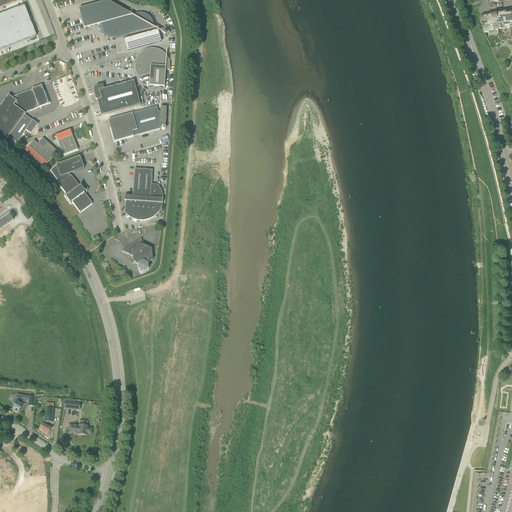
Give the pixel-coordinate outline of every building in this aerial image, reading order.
[(132,14),(107,1),(79,9),(80,15),(83,24),(84,28),(101,24),(102,28),(104,32),(105,33),(107,35),(110,37),(114,38),(118,37),(128,34),(154,27),(151,19),(148,16),(145,14),(142,13),(132,14)] [(0,50),(36,36),(33,28),(24,5),(0,14),(0,50)] [(511,12),(507,13),(507,12),(497,14),(497,15),(492,15),(481,17),(482,21),(481,21),(481,25),(482,24),(484,33),(484,31),(511,25),(511,12)] [(129,45),(129,46),(128,46),(129,47),(129,46),(130,49),(128,50),(128,51),(133,50),(162,42),(159,30),(129,38),(125,39),(125,41),(127,40),(128,43),(128,44),(129,45)] [(138,77),(150,74),(149,86),(164,87),(166,70),(170,69),(170,68),(170,67),(170,64),(169,61),(168,58),(167,56),(167,52),(166,52),(166,55),(164,53),(163,52),(162,51),(159,50),(156,49),(153,49),(150,49),(147,50),(144,51),(142,52),(140,54),(139,56),(138,57),(137,59),(136,61),(135,64),(135,66),(135,68),(137,68),(137,70),(138,72),(137,72),(138,74),(139,76),(138,77)] [(102,85),(97,87),(96,87),(95,87),(95,88),(94,88),(94,89),(94,90),(94,91),(94,92),(96,100),(97,100),(97,102),(101,116),(140,105),(134,81),(131,82),(104,89),(103,85),(102,85)] [(32,90),(11,97),(8,95),(0,106),(0,132),(1,133),(8,138),(9,138),(17,143),(26,131),(31,134),(38,124),(25,115),(26,114),(25,113),(49,104),(51,103),(46,90),(44,91),(42,86),(32,89),(32,90)] [(163,130),(164,130),(165,130),(165,129),(166,128),(165,127),(167,107),(161,107),(160,112),(158,112),(157,107),(148,109),(108,120),(114,142),(160,129),(160,128),(161,128),(162,129),(162,130),(163,130)] [(77,147),(70,131),(67,133),(61,135),(62,139),(57,141),(59,144),(63,156),(78,150),(77,147)] [(58,152),(43,139),(38,144),(34,141),(28,147),(36,154),(33,157),(41,164),(44,161),(48,164),(58,152)] [(67,198),(67,199),(68,200),(83,188),(82,187),(82,186),(81,186),(79,186),(71,175),(70,174),(84,169),(80,157),(56,165),(56,166),(50,171),(59,183),(58,184),(67,196),(66,198),(67,198)] [(129,215),(132,218),(133,218),(134,219),(136,219),(137,219),(138,220),(139,220),(140,220),(140,221),(141,221),(144,221),(146,220),(150,219),(153,217),(156,215),(159,212),(160,210),(162,207),(162,203),(163,198),(162,194),(162,193),(161,190),(159,187),(158,185),(151,185),(152,171),(135,169),(133,195),(134,195),(134,196),(125,196),(124,201),(127,201),(126,213),(129,215)] [(69,201),(69,202),(70,202),(72,202),(80,213),(93,204),(84,193),(85,191),(85,190),(84,190),(83,189),(83,188),(68,200),(69,201)] [(11,212),(0,219),(0,229),(13,220),(11,217),(13,215),(11,212)] [(131,262),(132,264),(135,262),(138,264),(139,270),(144,272),(148,269),(148,263),(153,260),(152,250),(152,249),(142,244),(141,239),(123,251),(133,256),(133,260),(131,262)] [(18,400),(16,398),(14,399),(13,402),(15,404),(12,409),(15,410),(15,412),(17,413),(18,412),(25,401),(19,397),(18,400)] [(65,402),(76,403),(76,401),(65,400),(64,399),(62,409),(65,409),(65,402)] [(65,402),(65,409),(80,410),(80,403),(76,403),(65,402)] [(46,403),(46,408),(44,423),(43,423),(39,429),(47,435),(52,428),(47,425),(48,422),(52,422),(54,409),(54,404),(46,403)] [(87,434),(89,434),(90,434),(91,433),(92,432),(92,431),(92,430),(91,430),(91,429),(90,429),(89,428),(87,428),(88,426),(79,425),(79,426),(70,425),(69,433),(78,434),(78,435),(87,436),(87,434)]
